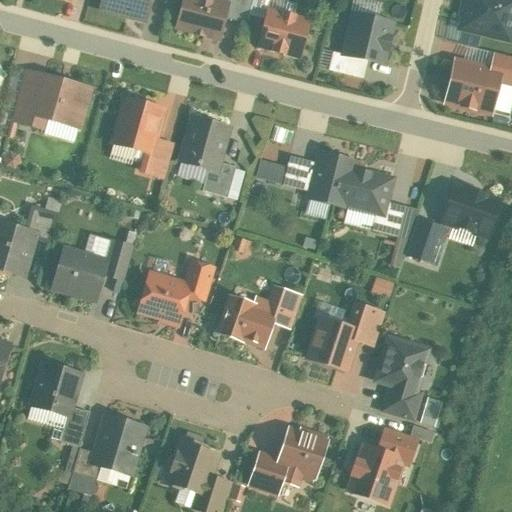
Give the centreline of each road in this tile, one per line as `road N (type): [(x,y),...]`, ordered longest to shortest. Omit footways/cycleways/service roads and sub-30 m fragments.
road 1 (residential): [(401,132),(0,26)]
road 2 (residential): [(0,309),(284,397)]
road 3 (residential): [(401,132),(434,0)]
